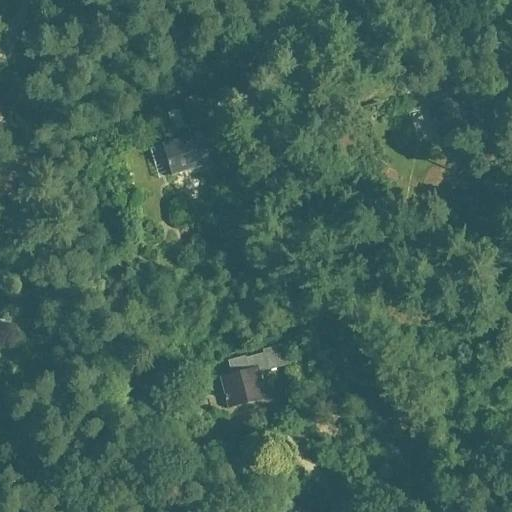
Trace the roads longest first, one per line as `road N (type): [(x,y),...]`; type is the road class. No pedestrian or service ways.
road 1 (track): [(0,190),(80,143),(200,92),(318,0)]
road 2 (track): [(511,464),(388,511)]
